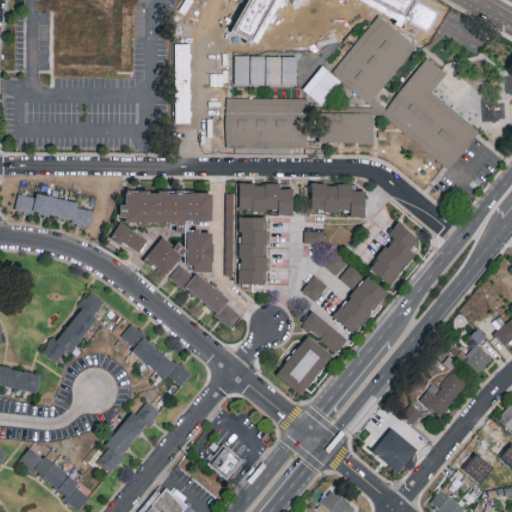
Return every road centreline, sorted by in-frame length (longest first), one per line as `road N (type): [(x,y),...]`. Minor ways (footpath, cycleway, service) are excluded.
road 1 (residential): [(457,243),(387,178),(361,170),(0,169)]
road 2 (residential): [(0,242),(38,244),(118,278),(304,430)]
road 3 (secondary): [(326,448),(506,227)]
road 4 (residential): [(119,511),(274,328)]
road 5 (secondary): [(511,174),(382,335)]
road 6 (residential): [(390,511),(511,368)]
road 7 (secondary): [(382,335),(304,430)]
